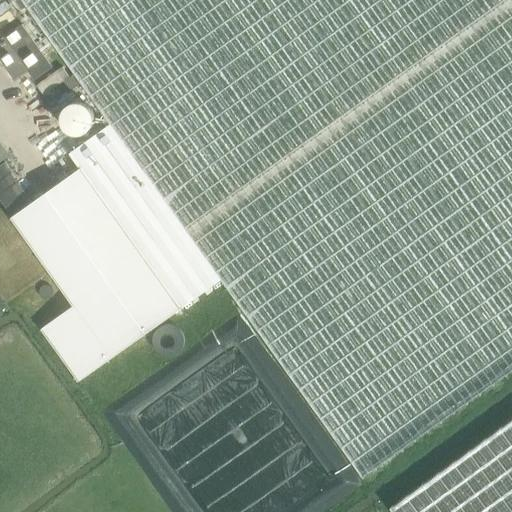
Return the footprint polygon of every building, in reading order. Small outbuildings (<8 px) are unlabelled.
[(511,0),(23,0),(112,123),(223,279),(364,477),(511,371),(511,0)] [(37,80),(55,67),(25,25),(6,38),(37,80)] [(70,76),(64,67),(38,85),(45,95),(65,81),(71,77),(70,76)] [(71,77),(65,81),(72,90),(81,84),(74,74),(71,77)] [(80,381),(223,279),(112,123),(71,153),(82,168),(13,217),(75,305),(43,328),(80,381)] [(511,511),(511,420),(392,507),(393,509),(394,509),(395,511),(511,511)]
